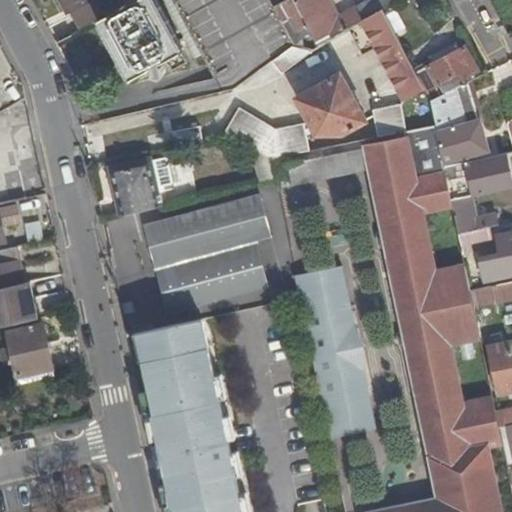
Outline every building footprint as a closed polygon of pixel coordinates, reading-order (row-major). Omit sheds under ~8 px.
[(97,21),(124,7),(119,0),(61,0),(68,12),(70,11),(78,6),(89,26),(97,21)] [(183,54),(154,0),(136,0),(124,7),(97,21),(130,81),(183,54)] [(371,0),(338,19),(327,0),(294,0),(293,1),(292,0),(287,0),(273,9),(281,23),(288,19),(296,33),(307,27),(315,43),(328,36),(331,40),(360,22),(381,10),(400,0),(371,0)] [(78,6),(70,11),(81,30),(89,26),(78,6)] [(415,75),(381,10),(360,22),(402,102),(423,91),(415,75)] [(293,47),(288,38),(277,44),(283,54),(293,47)] [(430,65),(460,50),(456,45),(427,60),(430,65)] [(441,96),(463,84),(461,80),(475,73),(463,49),(460,50),(430,65),(426,68),(427,69),(441,96)] [(427,69),(415,75),(423,91),(428,102),(430,101),(441,96),(427,69)] [(366,121),(340,74),(295,99),(315,135),(341,135),(366,121)] [(482,151),(464,84),(463,84),(441,96),(430,101),(435,126),(442,162),(482,151)] [(499,511),(487,446),(501,443),(498,429),(491,397),(461,403),(449,344),(479,338),(472,307),(469,291),(464,267),(434,273),(422,213),(451,207),(451,202),(443,167),(442,162),(435,126),(404,133),(406,137),(362,146),(365,161),(405,350),(437,499),(374,511),(499,511)] [(204,127),(175,129),(175,141),(205,139),(204,127)] [(362,146),(361,141),(284,158),(289,177),(365,161),(362,146)] [(277,179),(272,160),(269,161),(257,153),(254,165),(258,184),(275,180),(277,179)] [(503,154),(443,167),(451,202),(470,197),(511,189),(503,154)] [(119,199),(123,216),(149,210),(159,207),(155,188),(173,183),(167,157),(117,169),(123,198),(119,199)] [(289,177),(284,158),(272,160),(277,179),(289,177)] [(144,224),(156,270),(257,245),(274,239),(261,193),(144,224)] [(470,197),(451,202),(451,207),(457,234),(497,225),(494,215),(475,219),(470,197)] [(30,242),(44,240),(42,222),(28,223),(30,242)] [(490,247),(486,229),(458,235),(462,254),(490,247)] [(479,259),(484,282),(511,276),(511,232),(496,236),(499,255),(479,259)] [(268,290),(257,245),(156,270),(167,315),(268,290)] [(0,289),(23,284),(16,248),(0,251),(0,289)] [(511,298),(511,281),(469,291),(472,307),(511,298)] [(28,283),(23,284),(0,289),(0,326),(36,318),(28,283)] [(301,300),(312,354),(323,409),(330,439),(375,428),(346,292),(301,300)] [(206,319),(140,332),(146,360),(142,361),(148,388),(216,374),(206,319)] [(14,359),(17,376),(51,369),(42,325),(8,332),(11,346),(0,349),(2,361),(14,359)] [(511,359),(508,342),(487,347),(496,394),(511,391),(511,359)] [(216,374),(148,388),(153,415),(152,415),(158,444),(227,429),(216,374)] [(503,427),(511,425),(511,399),(498,402),(503,427)] [(498,429),(501,443),(505,464),(511,462),(511,425),(503,427),(498,429)] [(227,429),(158,444),(172,509),(174,508),(174,511),(195,511),(241,502),(227,429)] [(243,511),(241,502),(195,511),(243,511)] [(304,506),(305,511),(320,511),(319,503),(304,506)]
